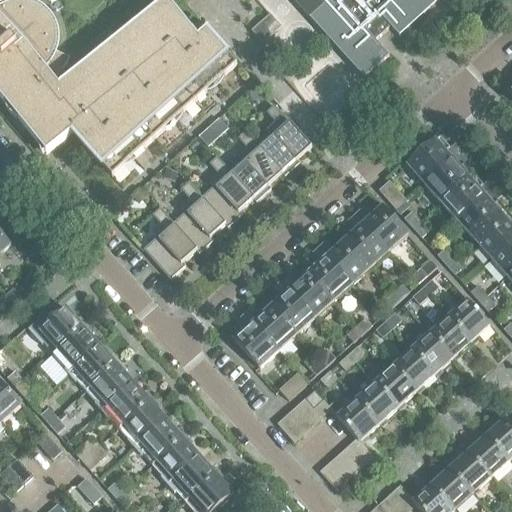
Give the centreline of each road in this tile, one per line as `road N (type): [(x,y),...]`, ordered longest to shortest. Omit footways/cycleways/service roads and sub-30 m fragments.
road 1 (residential): [(178,348),(457,99)]
road 2 (residential): [(178,348),(6,159)]
road 3 (residential): [(322,511),(178,348)]
